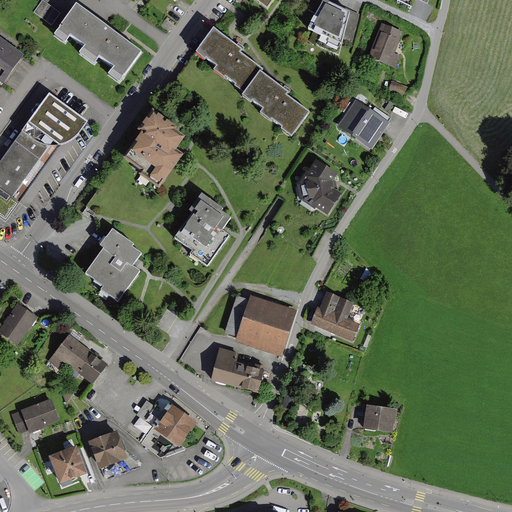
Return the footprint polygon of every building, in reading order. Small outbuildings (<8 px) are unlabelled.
[(255,0),(267,9),(274,0),(255,0)] [(43,1),(34,13),(52,26),(61,14),(43,1)] [(125,75),(142,51),(77,3),(60,27),(55,34),(65,42),(71,35),(85,46),(80,53),(94,64),(100,56),(114,67),(109,74),(119,82),(124,75),(125,75)] [(347,16),(317,4),(299,33),(341,49),(347,16)] [(403,34),(383,27),(369,63),(396,74),(402,59),(395,56),(403,34)] [(225,76),(236,84),(235,85),(245,92),(260,71),(262,68),(241,52),(242,50),(214,29),(196,53),(205,60),(206,59),(217,66),(214,70),(224,78),(225,76)] [(0,85),(3,88),(25,59),(0,40),(0,85)] [(252,101),(263,109),(260,113),(271,120),(272,119),(282,126),(281,128),(292,136),(310,111),(287,95),(289,92),(260,71),(245,92),(242,96),(251,102),(252,101)] [(0,227),(3,229),(57,148),(73,142),(87,121),(51,93),(0,162),(0,227)] [(338,127),(373,150),(390,123),(356,100),(338,127)] [(181,141),(146,118),(122,154),(145,170),(139,180),(158,193),(181,158),(173,153),(181,141)] [(335,178),(313,163),(297,185),(303,203),(328,220),(343,198),(331,190),(330,185),(335,178)] [(230,221),(197,198),(186,215),(190,217),(171,245),(206,269),(226,240),(221,234),(230,221)] [(146,252),(112,231),(99,245),(104,251),(83,277),(120,301),(142,271),(135,267),(146,252)] [(236,343),(282,357),(297,311),(250,296),(236,343)] [(353,309),(324,297),(311,331),(356,349),(364,329),(348,323),(353,309)] [(18,306),(0,331),(0,335),(18,348),(30,330),(31,331),(38,320),(18,306)] [(109,370),(66,340),(50,362),(93,392),(109,370)] [(237,357),(218,352),(208,387),(260,401),(267,378),(234,369),(237,357)] [(51,401),(12,414),(20,439),(59,425),(51,401)] [(192,422),(170,409),(152,436),(175,450),(192,422)] [(367,409),(364,432),(393,437),(394,428),(395,429),(397,413),(367,409)] [(119,435),(88,444),(97,473),(128,464),(119,435)] [(75,450),(45,460),(54,488),(84,478),(75,450)]
